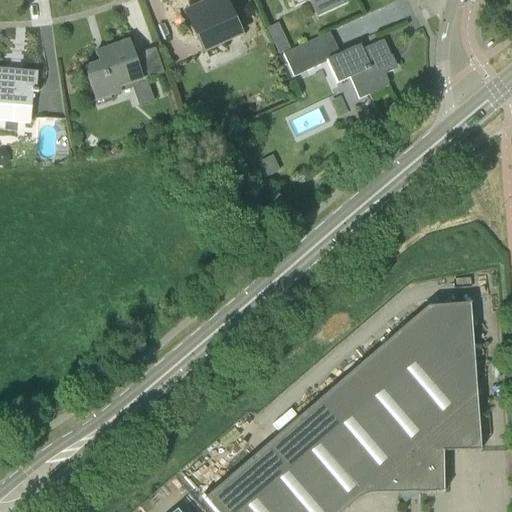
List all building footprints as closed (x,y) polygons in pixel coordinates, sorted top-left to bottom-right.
[(207,60),(226,51),(223,45),(241,37),(224,0),(208,0),(184,11),(204,54),(205,54),(207,60)] [(305,0),(315,20),(345,6),(342,0),(305,0)] [(141,79),(128,41),(94,53),(98,64),(83,68),(95,102),(121,94),(121,92),(131,89),(137,106),(153,100),(144,77),(141,79)] [(391,57),(384,41),(361,51),(359,45),(325,61),(337,84),(347,79),(347,81),(356,100),(388,86),(383,75),(393,71),(387,58),(391,57)] [(320,63),(311,43),(284,56),(293,75),(320,63)] [(36,93),(37,90),(35,90),(36,72),(0,69),(0,115),(29,118),(31,93),(36,93)] [(479,452),(477,304),(476,304),(476,305),(435,305),(206,501),(204,499),(203,500),(213,511),(342,511),(357,500),(366,496),(376,494),(441,493),(441,494),(442,494),(442,452),(478,452),(479,452)]
